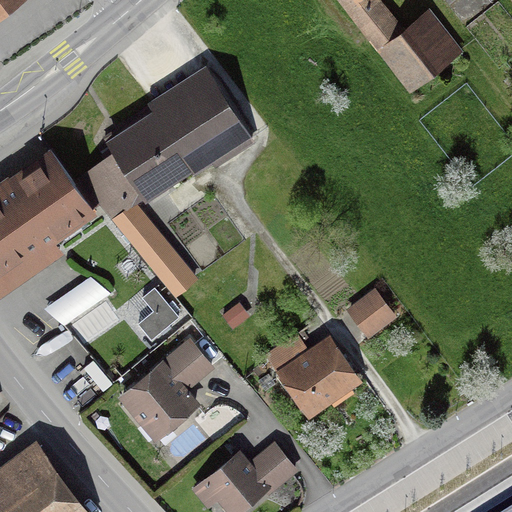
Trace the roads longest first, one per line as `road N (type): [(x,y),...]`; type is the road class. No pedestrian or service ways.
road 1 (unknown): [(123,17),(248,114),(257,142),(234,181),(235,196),(420,453)]
road 2 (residential): [(327,511),(511,395)]
road 3 (tertiary): [(0,357),(131,511)]
road 4 (secondary): [(0,111),(123,17)]
